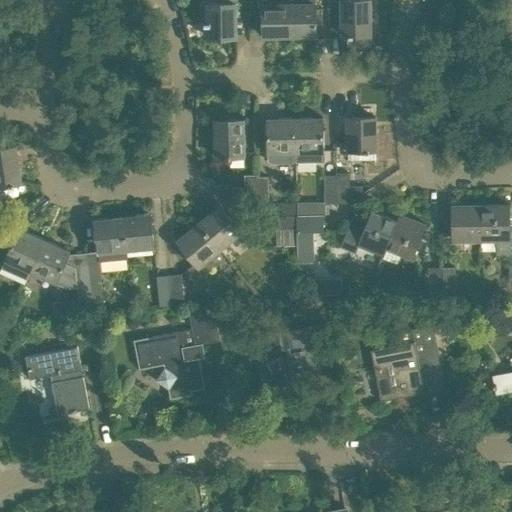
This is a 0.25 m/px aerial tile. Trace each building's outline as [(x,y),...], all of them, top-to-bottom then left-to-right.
[(222,0),(223,2),(207,3),(208,37),(236,36),(235,2),(237,2),(237,0),(222,0)] [(290,35),(289,3),(277,3),(277,0),(262,0),(263,36),(290,35)] [(300,0),(301,2),(289,3),(290,35),(316,34),(315,0),(300,0)] [(371,33),(370,0),(341,0),(342,34),(349,34),(349,44),(371,44),(371,33)] [(0,64),(13,63),(6,23),(0,24),(0,64)] [(323,117),(296,118),(296,151),(323,150),(323,117)] [(377,159),(377,149),(376,117),(347,117),(348,160),(377,159)] [(296,151),(296,118),(268,118),(269,151),(296,151)] [(244,154),(243,119),(216,119),(217,155),(244,154)] [(0,185),(22,182),(17,149),(17,146),(0,147),(0,185)] [(338,204),(338,173),(335,173),(335,175),(324,175),(324,204),(338,204)] [(349,173),(338,173),(338,204),(348,204),(371,188),(370,186),(349,186),(349,173)] [(244,174),(244,187),(232,187),(232,194),(244,205),(258,204),(258,177),(256,177),(256,175),(244,174)] [(268,204),(268,177),(258,177),(258,204),(268,204)] [(297,214),(296,202),(284,203),(284,214),(297,214)] [(221,248),(232,239),(237,245),(247,236),(221,205),(200,223),(221,248)] [(481,239),(481,205),(454,205),(454,240),(481,239)] [(509,205),(481,205),(481,239),(495,239),(495,255),(509,254),(509,239),(509,205)] [(359,242),(384,253),(398,221),(372,210),(369,219),(361,216),(357,223),(351,221),(341,245),(356,251),(359,242)] [(398,265),(403,252),(413,256),(416,248),(424,251),(429,238),(421,235),(426,223),(402,213),(398,221),(384,253),(383,258),(398,265)] [(123,218),(126,249),(154,246),(151,215),(123,218)] [(324,215),(296,216),(296,230),(297,263),(314,263),(313,232),(324,231),(324,215)] [(267,216),(267,230),(296,230),(296,216),(267,216)] [(123,218),(95,220),(99,260),(127,257),(126,249),(123,218)] [(221,248),(200,223),(178,241),(196,261),(185,270),(194,281),(216,262),(218,264),(228,256),(221,248)] [(31,270),(44,238),(19,228),(2,268),(27,279),(31,270)] [(76,265),(65,260),(70,249),(44,238),(31,270),(56,280),(67,284),(76,283),(76,282),(77,282),(76,265)] [(444,293),(443,267),(427,267),(429,293),(444,293)] [(456,292),(455,267),(443,267),(444,293),(456,292)] [(181,274),(170,275),(173,305),(184,304),(181,274)] [(173,305),(170,275),(156,276),(159,307),(173,305)] [(104,311),(101,280),(89,281),(91,312),(104,311)] [(91,312),(89,281),(77,282),(76,282),(76,283),(79,313),(91,312)] [(383,287),(377,281),(369,288),(375,294),(383,287)] [(317,282),(304,282),(304,295),(318,295),(317,282)] [(189,309),(192,329),(134,340),(140,369),(164,364),(165,368),(157,379),(168,387),(170,398),(192,394),(191,390),(205,388),(199,357),(204,356),(202,343),(221,340),(214,304),(189,309)] [(287,348),(289,355),(258,361),(263,387),(261,388),(262,393),(264,393),(266,401),(297,395),(292,372),(320,367),(313,326),(279,333),(282,349),(287,348)] [(410,330),(412,342),(371,350),(381,401),(424,393),(419,363),(439,359),(435,337),(433,326),(410,330)] [(58,415),(89,409),(77,345),(25,354),(29,378),(50,374),(58,415)] [(511,370),(494,374),(497,394),(511,391),(511,370)]
